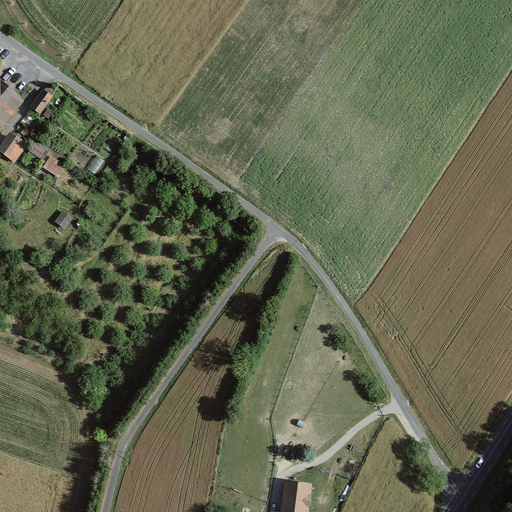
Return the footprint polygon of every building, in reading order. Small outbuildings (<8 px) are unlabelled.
[(0,84),(0,131),(22,104),(0,84)] [(43,89),(29,106),(41,113),(53,95),(43,89)] [(11,131),(0,145),(0,151),(16,161),(27,144),(11,131)] [(52,155),(44,164),(61,175),(68,165),(52,155)] [(64,209),(55,220),(65,227),(73,217),(64,209)] [(306,511),(311,485),(287,482),(282,511),(306,511)]
